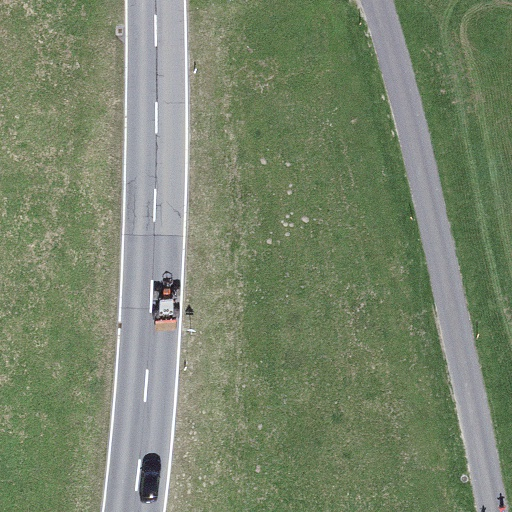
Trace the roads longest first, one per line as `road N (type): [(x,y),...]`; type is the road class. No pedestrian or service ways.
road 1 (unclassified): [(378,0),(417,121),(495,511)]
road 2 (tertiary): [(143,511),(160,337),(163,0)]
